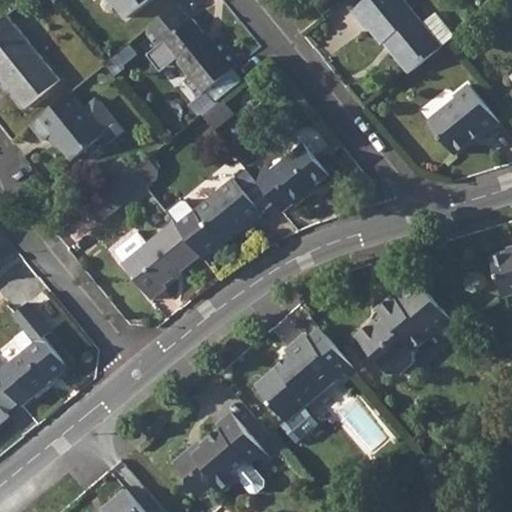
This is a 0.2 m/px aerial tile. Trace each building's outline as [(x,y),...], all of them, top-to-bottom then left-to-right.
[(113,0),(126,15),(144,0),(113,0)] [(393,47),(413,71),(445,45),(426,21),(408,0),(364,0),(354,9),(369,28),(372,25),(384,40),(389,37),(396,45),(393,47)] [(179,4),(146,30),(172,63),(178,59),(190,74),(185,78),(199,96),(242,62),(220,35),(212,41),(193,18),(191,19),(179,4)] [(439,11),(426,21),(445,45),(454,38),(458,35),(439,11)] [(20,28),(0,44),(0,73),(27,107),(61,79),(20,28)] [(459,96),(431,118),(458,152),(487,128),(489,131),(502,121),(471,81),(457,92),(459,96)] [(72,90),(33,121),(47,137),(54,130),(63,140),(62,142),(76,158),(107,132),(72,90)] [(223,97),(203,113),(216,128),(235,112),(223,97)] [(86,106),(107,132),(104,135),(110,142),(127,128),(102,98),(95,98),(86,106)] [(268,166),(255,175),(285,211),(296,202),(298,205),(312,194),(310,190),(331,173),(306,143),(272,171),(268,166)] [(104,172),(114,185),(134,169),(122,156),(104,172)] [(149,157),(134,169),(146,185),(157,176),(158,168),(149,157)] [(114,185),(87,206),(99,222),(146,185),(134,169),(114,185)] [(235,177),(194,209),(206,224),(209,222),(223,238),(247,218),(250,221),(263,211),(235,177)] [(206,224),(194,209),(186,199),(179,198),(166,208),(174,219),(202,252),(223,238),(209,222),(206,224)] [(202,252),(174,219),(122,261),(152,298),(166,286),(163,282),(202,252)] [(511,249),(495,254),(506,294),(511,292),(511,249)] [(440,328),(443,332),(445,334),(458,323),(419,277),(398,294),(396,292),(380,306),(388,316),(381,322),(378,319),(360,335),(373,350),(380,350),(379,358),(393,373),(400,373),(416,360),(417,348),(440,328)] [(23,351),(10,362),(34,393),(47,382),(49,377),(53,373),(60,373),(68,366),(44,335),(50,330),(28,301),(13,313),(26,329),(17,336),(17,345),(23,351)] [(445,334),(443,332),(437,336),(446,346),(465,331),(458,323),(445,334)] [(293,354),(259,383),(290,421),(345,374),(349,370),(355,376),(361,371),(322,325),(311,334),(308,331),(288,347),(293,354)] [(18,398),(0,375),(0,419),(9,413),(5,409),(18,398)] [(252,461),(261,454),(267,450),(234,410),(217,423),(221,429),(195,451),(188,450),(175,459),(188,475),(188,481),(196,491),(204,492),(216,481),(224,491),(242,476),(253,490),(258,490),(264,483),(264,479),(252,461)] [(267,450),(261,454),(267,463),(273,458),(267,450)] [(105,511),(104,511),(148,511),(127,487),(102,508),(105,511)]
